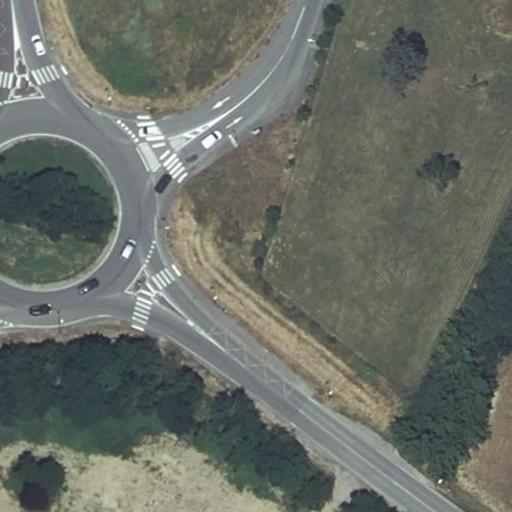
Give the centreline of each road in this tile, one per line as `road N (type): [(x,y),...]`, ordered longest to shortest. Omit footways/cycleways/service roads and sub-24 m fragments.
road 1 (tertiary): [(435,511),(222,349)]
road 2 (unclassified): [(128,170),(233,113),(275,65),(301,0)]
road 3 (tertiary): [(222,349),(163,279),(138,227)]
road 4 (tertiary): [(85,301),(172,319),(222,349)]
road 5 (tertiary): [(83,125),(56,95),(13,5)]
